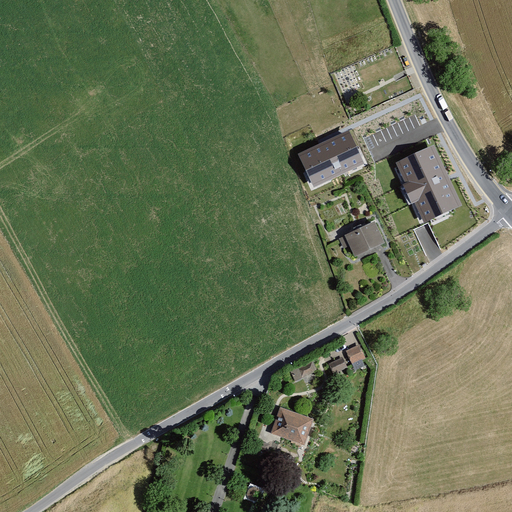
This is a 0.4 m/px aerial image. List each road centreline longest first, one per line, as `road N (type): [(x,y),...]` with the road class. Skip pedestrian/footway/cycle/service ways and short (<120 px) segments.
road 1 (tertiary): [(35,511),(352,323),(511,213)]
road 2 (tertiary): [(394,0),(439,106),(511,213)]
